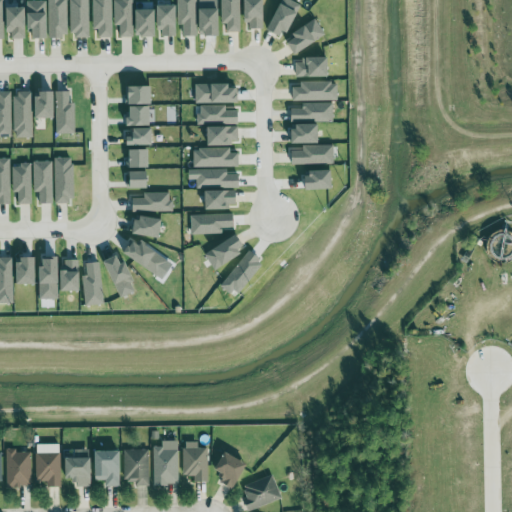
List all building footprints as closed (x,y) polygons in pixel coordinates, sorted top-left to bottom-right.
[(68,38),(67,0),(47,0),(47,1),(28,1),(28,30),(33,30),(33,38),(68,38)] [(90,37),(89,0),(70,0),(71,37),(90,37)] [(112,0),(93,0),(94,30),(99,30),(99,38),(113,38),(112,0)] [(120,26),(120,38),(134,37),(132,0),(113,0),(114,26),(120,26)] [(196,0),(178,0),(179,25),(183,25),(183,36),(197,36),(196,0)] [(218,0),(200,0),(202,37),(220,36),(218,0)] [(241,32),(240,0),(221,0),(222,24),(227,24),(227,32),(241,32)] [(244,0),(245,30),(265,30),(264,0),(244,0)] [(285,39),(301,6),(289,0),(281,0),(267,30),(285,39)] [(177,37),(177,6),(159,6),(159,37),(177,37)] [(9,40),(27,39),(26,8),(8,9),(9,40)] [(137,36),(157,36),(157,10),(137,11),(137,36)] [(294,54),(326,39),(318,20),(293,31),(297,39),(289,43),(294,54)] [(297,78),(330,77),(330,60),(296,60),(297,78)] [(293,102),(339,101),(338,82),(301,83),(301,88),(293,88),(293,102)] [(196,86),(196,104),(239,103),(239,85),(196,86)] [(126,88),(126,106),(153,105),(153,87),(126,88)] [(0,137),(11,138),(12,93),(0,92),(0,137)] [(69,93),(36,94),(36,119),(56,119),(57,135),(76,134),(75,104),(70,104),(69,93)] [(33,94),(14,94),(14,138),(33,138),(33,94)] [(334,122),(334,103),(303,104),(303,109),(292,109),(292,122),(334,122)] [(226,106),(198,106),(199,125),(239,124),(239,111),(227,111),(226,106)] [(151,107),(127,108),(128,127),(151,127),(151,107)] [(239,145),(239,127),(209,128),(209,146),(239,145)] [(320,127),(292,127),(292,145),(320,144),(320,127)] [(153,129),(128,130),(129,147),(154,146),(153,129)] [(334,146),(303,146),(303,149),(293,149),(293,165),(334,165),(334,146)] [(231,149),(194,149),(194,168),(239,168),(239,153),(231,154),(231,149)] [(150,151),(128,151),(128,169),(150,168),(150,151)] [(73,159),(54,159),(55,203),(74,203),(73,159)] [(10,160),(0,160),(0,204),(11,204),(10,160)] [(52,162),(33,162),(34,193),(39,193),(40,205),(54,205),(52,162)] [(32,205),(32,165),(12,165),(13,193),(18,193),(18,205),(32,205)] [(240,188),(240,174),(227,175),(227,169),(197,170),(197,188),(240,188)] [(333,171),(307,172),(307,191),(334,190),(333,171)] [(150,173),(129,172),(129,189),(149,189),(150,173)] [(207,210),(237,209),(237,191),(206,192),(207,210)] [(169,193),(144,194),(144,198),(133,199),(134,213),(174,212),(173,201),(169,201),(169,193)] [(223,234),(223,229),(234,228),(234,214),(191,215),(191,235),(223,234)] [(135,219),(135,236),(161,237),(162,220),(135,219)] [(215,271),(248,251),(238,235),(205,255),(215,271)] [(169,259),(143,245),(142,246),(130,240),(122,255),(160,275),(169,259)] [(264,263),(249,251),(221,286),(235,298),(264,263)] [(135,292),(131,284),(136,282),(126,264),(123,265),(118,256),(104,263),(122,299),(135,292)] [(0,259),(0,304),(14,304),(14,260),(0,259)] [(37,285),(37,259),(18,259),(18,285),(37,285)] [(59,259),(45,259),(46,268),(39,268),(40,300),(60,300),(59,259)] [(80,260),(63,261),(64,293),(81,292),(80,260)] [(87,276),(82,277),(86,307),(105,304),(99,262),(86,264),(87,276)] [(178,441),(162,441),(162,446),(152,447),(153,485),(179,484),(178,441)] [(208,481),(208,448),(198,448),(198,442),(183,442),(183,476),(194,475),(194,482),(208,481)] [(60,444),(35,444),(36,481),(47,481),(47,487),(61,487),(60,444)] [(64,477),(76,478),(75,486),(91,487),(92,449),(75,449),(75,458),(65,457),(64,477)] [(123,450),(124,481),(135,480),(135,486),(149,486),(149,449),(123,450)] [(121,451),(95,450),(95,480),(105,480),(105,486),(120,487),(121,451)] [(32,451),(6,451),(6,487),(31,487),(32,451)] [(235,489),(247,462),(224,452),(216,470),(225,474),(221,483),(235,489)] [(282,498),(273,475),(244,486),(248,497),(243,498),(247,511),(282,498)]
